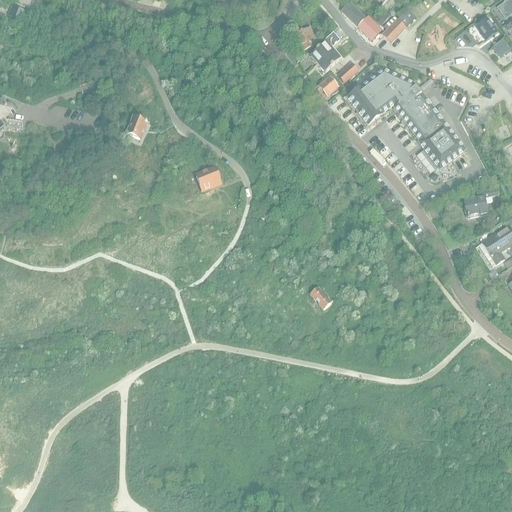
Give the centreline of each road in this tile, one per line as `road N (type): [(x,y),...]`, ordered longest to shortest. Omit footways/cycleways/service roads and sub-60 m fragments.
road 1 (unclassified): [(511,345),(466,302),(412,202),(266,38)]
road 2 (residential): [(109,0),(266,38)]
